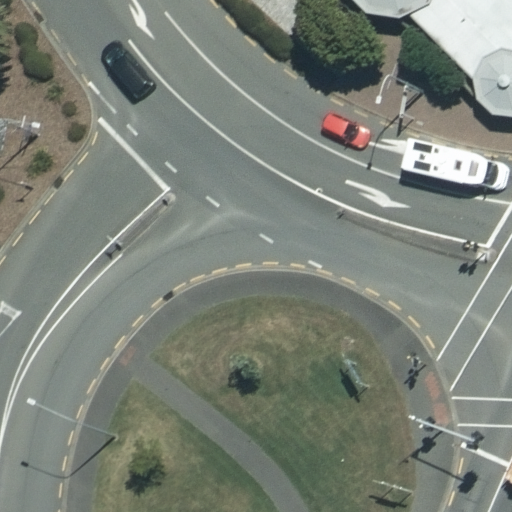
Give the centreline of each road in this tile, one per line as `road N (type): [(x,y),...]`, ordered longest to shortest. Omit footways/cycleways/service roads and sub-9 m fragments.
road 1 (residential): [(0,450),(28,352),(60,307),(232,142)]
road 2 (residential): [(232,142),(372,217),(511,249)]
road 3 (residential): [(107,0),(174,93),(232,142)]
